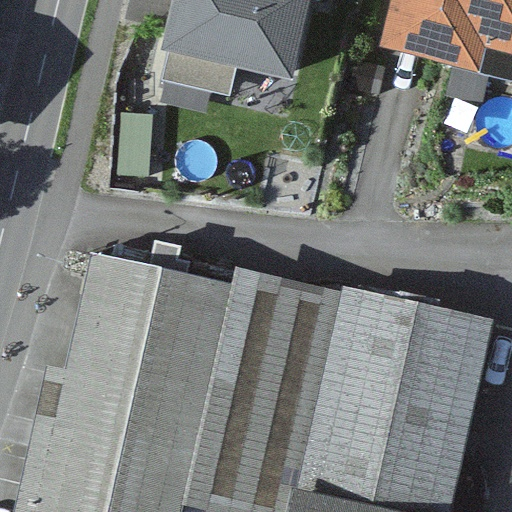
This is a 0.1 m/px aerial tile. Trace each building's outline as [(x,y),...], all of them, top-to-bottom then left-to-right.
[(304,8),(269,0),(164,0),(142,94),(214,111),(217,96),(280,111),(304,8)] [(269,0),(304,8),(306,0),(269,0)] [(511,70),(511,0),(385,0),(372,63),(459,82),(464,60),(511,70)] [(27,511),(185,511),(230,299),(78,268),(27,511)] [(326,319),(230,299),(185,511),(251,511),(260,468),(294,475),(326,319)] [(474,349),(326,319),(294,475),(441,505),(474,349)]
